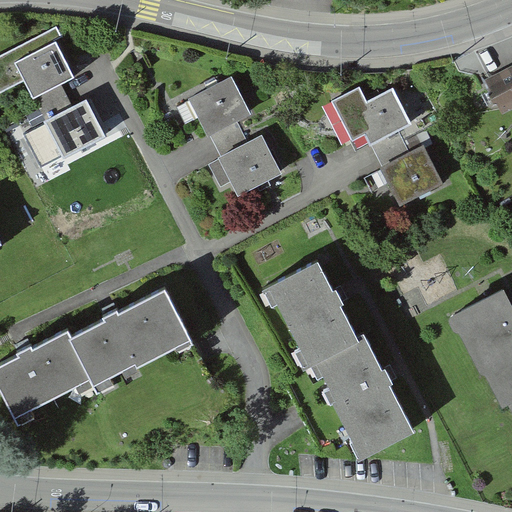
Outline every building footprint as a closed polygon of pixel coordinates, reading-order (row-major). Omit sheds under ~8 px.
[(55,28),(0,55),(0,97),(26,84),(40,110),(67,95),(62,87),(80,77),(55,28)] [(511,70),(487,84),(502,112),(511,106),(511,70)] [(232,77),(186,99),(212,150),(243,134),(239,125),(253,118),(232,77)] [(367,103),(360,88),(332,102),(352,143),(366,136),(377,156),(404,142),(399,131),(411,125),(393,89),(367,103)] [(40,110),(47,123),(23,135),(42,171),(106,138),(87,100),(73,107),(67,95),(40,110)] [(243,134),(212,150),(218,161),(209,166),(221,188),(231,182),(238,198),(282,175),(262,136),(248,143),(243,134)] [(377,156),(402,206),(444,185),(424,146),(410,153),(404,142),(377,156)] [(0,243),(8,239),(0,222),(0,243)] [(321,260),(268,288),(361,461),(413,433),(385,380),(340,296),(321,260)] [(511,297),(507,288),(451,317),(499,407),(506,403),(511,413),(511,297)] [(25,352),(0,364),(0,384),(16,415),(88,378),(93,388),(189,339),(164,290),(111,317),(71,337),(68,330),(25,352)]
